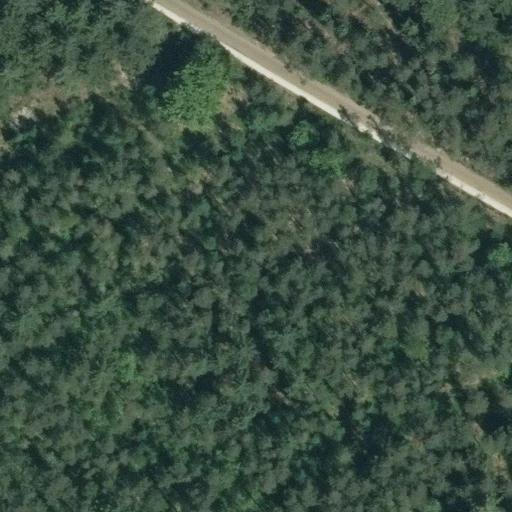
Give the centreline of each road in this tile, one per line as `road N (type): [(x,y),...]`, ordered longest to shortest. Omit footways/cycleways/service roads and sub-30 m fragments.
road 1 (track): [(511,203),(168,0)]
road 2 (track): [(208,23),(0,135)]
